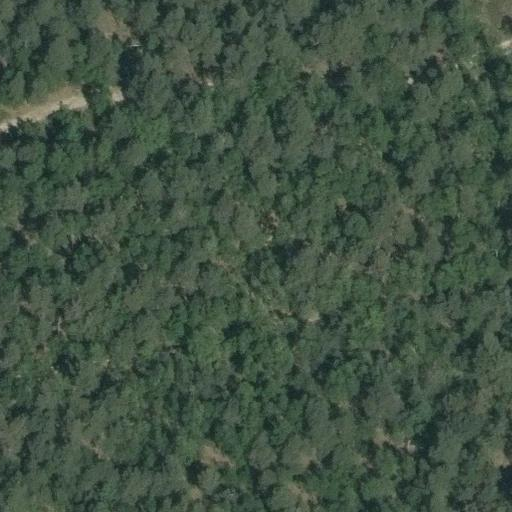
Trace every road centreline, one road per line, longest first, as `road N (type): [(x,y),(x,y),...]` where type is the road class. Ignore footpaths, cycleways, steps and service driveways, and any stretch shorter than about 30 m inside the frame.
road 1 (track): [(0,381),(187,356),(405,303)]
road 2 (track): [(405,303),(443,276),(460,210),(435,70)]
